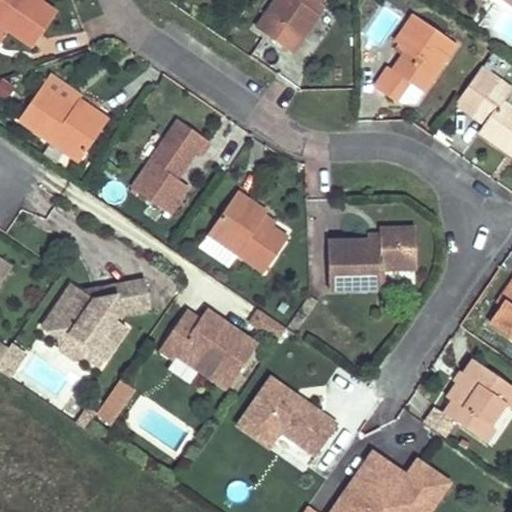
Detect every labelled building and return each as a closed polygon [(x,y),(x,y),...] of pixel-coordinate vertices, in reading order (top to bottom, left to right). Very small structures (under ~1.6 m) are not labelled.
[(39,0),(0,0),(0,23),(4,26),(32,47),(57,12),(40,0),(39,0)] [(267,15),(258,29),(293,52),(319,15),(313,11),(319,2),(320,0),(276,0),(283,4),(273,18),(267,15)] [(511,0),(498,0),(511,9),(511,0)] [(319,2),(313,11),(319,15),(325,5),(319,2)] [(415,14),(395,41),(400,44),(407,49),(403,55),(391,73),(399,79),(387,95),(396,101),(409,81),(424,90),(456,43),(415,14)] [(400,44),(395,50),(403,55),(407,49),(400,44)] [(387,70),(375,87),(387,95),(399,79),(391,73),(387,70)] [(498,78),(478,107),(491,116),(487,122),(480,132),(508,151),(511,146),(511,105),(504,99),(511,88),(498,78)] [(41,86),(17,120),(78,162),(107,120),(78,100),(73,107),(64,101),(41,86)] [(399,103),(410,111),(422,96),(410,87),(399,103)] [(70,94),(64,101),(73,107),(78,100),(70,94)] [(478,107),(473,114),(487,122),(491,116),(478,107)] [(177,120),(130,188),(168,215),(187,188),(174,178),(193,153),(200,157),(210,141),(177,120)] [(37,185),(27,205),(47,216),(58,196),(37,185)] [(236,191),(207,234),(262,273),(288,237),(271,226),(260,219),(264,214),(266,211),(236,191)] [(264,214),(260,219),(271,226),(274,222),(264,214)] [(327,242),(328,289),(381,288),(380,270),(415,269),(414,228),(378,230),(378,234),(379,240),(365,240),(327,242)] [(0,279),(1,281),(10,268),(0,261),(0,279)] [(149,308),(144,280),(109,286),(111,296),(93,299),(81,291),(71,284),(41,326),(57,338),(68,335),(89,350),(84,356),(99,367),(126,328),(114,319),(118,314),(149,308)] [(109,286),(81,291),(93,299),(111,296),(109,286)] [(176,353),(225,387),(256,344),(226,323),(222,329),(219,326),(223,321),(205,309),(198,318),(185,309),(158,348),(172,358),(176,353)] [(277,340),(285,327),(258,309),(249,321),(277,340)] [(68,335),(57,338),(60,350),(72,359),(84,356),(89,350),(68,335)] [(6,350),(0,358),(13,368),(19,359),(6,350)] [(0,374),(6,379),(13,368),(0,358),(0,374)] [(511,386),(473,359),(462,374),(470,379),(463,388),(456,383),(447,397),(451,401),(443,412),(454,420),(472,433),(483,419),(490,424),(505,404),(510,406),(511,403),(511,386)] [(459,371),(453,381),(456,383),(463,388),(470,379),(462,374),(459,371)] [(276,444),(309,467),(337,425),(267,377),(232,429),(269,454),(276,444)] [(94,417),(110,428),(134,391),(118,380),(94,417)] [(443,412),(435,407),(423,424),(442,436),(454,420),(443,412)] [(87,424),(93,415),(85,410),(79,418),(75,425),(82,431),(87,424)] [(483,419),(472,433),(486,443),(496,429),(490,424),(483,419)] [(333,511),(405,511),(411,503),(424,511),(425,511),(444,485),(416,466),(408,477),(409,482),(401,483),(401,478),(371,458),(333,511)] [(424,511),(411,503),(405,511),(424,511)]
